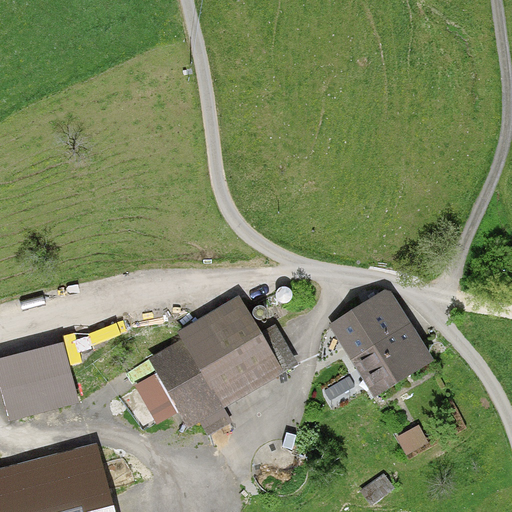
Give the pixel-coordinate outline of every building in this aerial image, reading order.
[(388,296),(332,331),(372,399),(430,365),(388,296)] [(178,344),(149,361),(190,429),(278,377),(233,301),(173,336),(178,344)] [(60,351),(0,366),(0,368),(14,421),(74,406),(60,351)] [(107,511),(92,452),(0,476),(0,511),(107,511)] [(381,475),(362,491),(372,504),(392,489),(381,475)]
